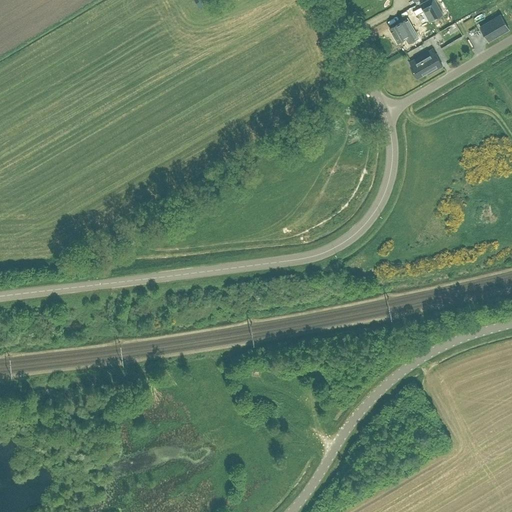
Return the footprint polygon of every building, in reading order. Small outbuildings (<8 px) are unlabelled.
[(430,9),(435,18),(443,14),(435,0),(426,0),(420,4),(425,11),(430,9)] [(486,41),(508,28),(499,14),(478,26),(486,41)] [(404,20),(390,28),(398,42),(407,36),(403,29),(408,27),(404,20)] [(445,47),(451,56),(469,44),(464,36),(445,47)] [(428,73),(442,65),(433,49),(410,62),(412,65),(411,66),(417,77),(427,72),(428,73)]
